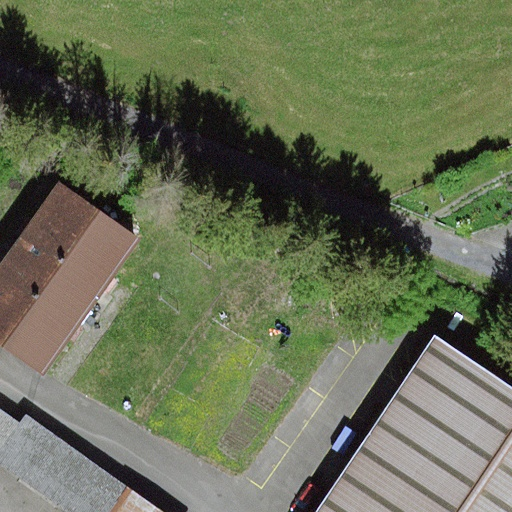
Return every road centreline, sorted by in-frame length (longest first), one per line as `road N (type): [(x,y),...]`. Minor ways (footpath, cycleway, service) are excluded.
road 1 (track): [(0,67),(511,279)]
road 2 (unknown): [(0,374),(224,511)]
road 3 (unknown): [(261,511),(368,325)]
